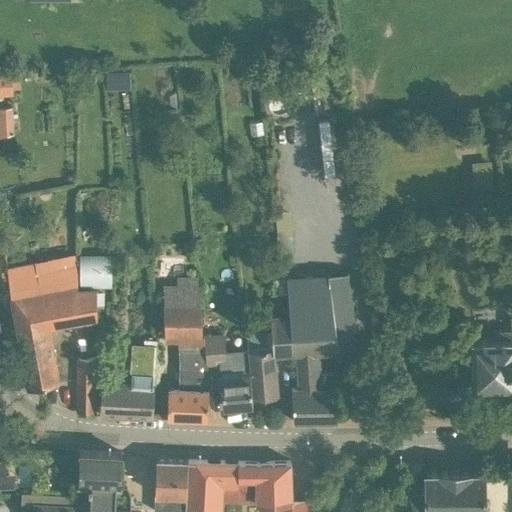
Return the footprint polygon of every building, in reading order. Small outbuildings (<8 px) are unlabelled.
[(103,87),(127,88),(127,69),(104,68),(103,87)] [(51,72),(35,73),(36,87),(52,85),(51,72)] [(330,127),(324,74),(313,75),(319,128),(330,127)] [(0,94),(12,94),(10,75),(0,75),(0,94)] [(0,107),(0,136),(13,133),(12,105),(0,107)] [(474,164),(475,176),(491,174),(490,163),(474,164)] [(293,234),(291,210),(275,212),(277,236),(293,234)] [(183,242),(183,250),(193,250),(193,241),(183,242)] [(97,317),(97,286),(77,286),(78,264),(78,260),(55,265),(53,257),(7,267),(12,303),(29,388),(58,382),(46,327),(97,317)] [(77,286),(97,286),(101,286),(102,264),(78,264),(77,286)] [(293,419),(293,421),(338,420),(338,419),(335,388),(320,389),(316,351),(354,348),(348,272),(286,278),(289,308),(292,350),(299,350),(300,387),(292,388),(293,419)] [(202,334),(202,330),(201,314),(200,304),(198,276),(176,276),(177,284),(163,284),(163,288),(164,288),(164,304),(163,304),(165,335),(180,335),(182,364),(181,383),(179,383),(179,387),(168,387),(168,416),(208,417),(209,389),(206,363),(204,336),(203,334),(202,334)] [(3,307),(0,308),(0,335),(3,341),(16,334),(8,320),(9,319),(3,307)] [(248,358),(252,396),(278,395),(274,352),(292,350),(289,308),(279,308),(280,317),(271,318),(273,347),(247,349),(248,358)] [(511,314),(511,328),(493,329),(493,337),(472,337),(473,385),(511,383),(511,314)] [(253,404),(252,396),(248,358),(225,360),(223,334),(204,336),(206,363),(219,362),(221,376),(224,406),(253,404)] [(101,379),(99,414),(152,416),(156,357),(157,339),(144,338),(143,343),(132,342),(130,371),(131,371),(131,381),(101,379)] [(77,356),(78,378),(78,412),(94,413),(93,356),(77,356)] [(6,461),(4,461),(4,450),(0,449),(0,488),(16,488),(15,473),(6,474),(6,461)] [(80,450),(78,480),(76,480),(76,488),(91,488),(91,482),(116,482),(120,482),(122,452),(80,450)] [(187,459),(156,458),(154,510),(185,511),(187,459)] [(185,511),(184,511),(218,511),(219,502),(255,502),(255,503),(271,503),(270,511),(305,511),(305,497),(292,498),(291,460),(255,461),(187,459),(185,511)] [(426,471),(427,488),(407,488),(406,511),(483,511),(483,470),(426,471)] [(131,511),(132,510),(115,509),(116,482),(91,482),(91,488),(76,488),(75,496),(63,495),(62,504),(36,503),(35,511),(131,511)]
